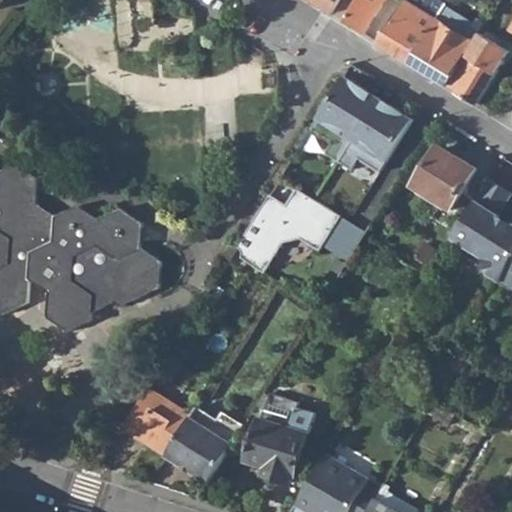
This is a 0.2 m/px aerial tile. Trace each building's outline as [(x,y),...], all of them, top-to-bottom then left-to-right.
[(0,0),(0,11),(2,13),(9,0),(0,0)] [(313,0),(334,13),(342,0),(313,0)] [(359,0),(347,20),(366,33),(387,0),(359,0)] [(408,0),(405,5),(416,11),(422,0),(408,0)] [(426,42),(414,62),(451,85),(478,40),(483,34),(475,30),(478,25),(447,7),(426,42)] [(382,42),(414,62),(426,42),(395,21),(382,42)] [(500,35),(491,30),(486,35),(498,42),(500,35)] [(451,85),(480,103),(506,62),(493,53),(499,43),(498,42),(486,35),(483,33),(483,34),(478,40),(451,85)] [(511,52),(511,50),(499,43),(493,53),(506,62),(511,52)] [(355,176),(360,178),(361,178),(368,176),(373,171),(392,139),(345,113),(327,145),(350,158),(350,170),(355,176)] [(418,187),(456,211),(482,171),(444,147),(418,187)] [(51,317),(73,332),(97,319),(98,312),(119,302),(125,306),(163,286),(166,261),(143,246),(145,221),(125,207),(101,218),(81,205),(58,214),(39,202),(40,176),(21,162),(0,170),(0,306),(11,314),(35,302),(36,280),(54,292),(51,317)] [(489,271),(504,280),(511,267),(511,219),(505,215),(511,203),(511,191),(495,181),(458,237),(487,257),(489,271)] [(313,269),(340,286),(369,237),(378,223),(363,214),(337,258),(343,262),(340,266),(322,255),(313,269)] [(245,243),(251,246),(259,234),(253,230),(245,243)] [(220,271),(223,277),(234,260),(228,259),(221,264),(220,271)] [(163,372),(174,379),(189,357),(177,350),(163,372)] [(128,427),(170,454),(195,415),(153,387),(128,427)] [(429,410),(451,423),(457,413),(435,400),(429,410)] [(211,480),(250,422),(227,408),(223,415),(203,402),(195,415),(170,454),(211,480)] [(269,474),(294,481),(297,474),(300,475),(313,433),(266,418),(253,460),(270,466),(269,474)] [(370,482),(373,477),(330,454),(296,511),(314,511),(315,511),(320,511),(369,511),(384,489),(370,482)] [(404,511),(386,501),(392,491),(402,473),(395,469),(386,485),(384,489),(369,511),(404,511)] [(386,485),(373,477),(370,482),(384,489),(386,485)] [(418,511),(417,506),(392,491),(386,501),(404,511),(418,511)]
